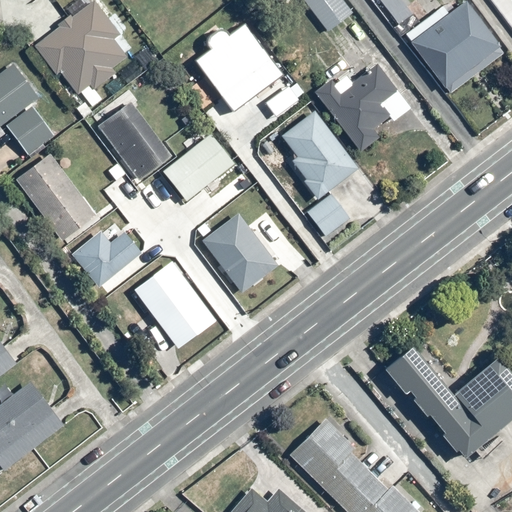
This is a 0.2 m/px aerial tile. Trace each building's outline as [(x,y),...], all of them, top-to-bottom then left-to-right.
[(119,30),(95,0),(75,0),(66,7),(72,16),(34,45),(56,74),(60,71),(78,95),(81,93),(92,108),(102,100),(94,89),(115,74),(111,69),(127,56),(112,36),(119,30)] [(350,11),(341,0),(303,0),(326,29),(350,11)] [(442,4),(418,22),(402,0),(381,0),(399,25),(402,23),(410,32),(407,34),(449,90),(504,49),(468,2),(451,15),(442,4)] [(511,0),(500,0),(507,10),(511,6),(511,0)] [(274,72),(277,70),(237,22),(224,32),(222,31),(220,30),(218,29),(216,29),(214,29),(212,29),(210,30),(208,31),(207,32),(205,34),(204,36),(204,38),(203,40),(203,42),(204,44),(204,46),(205,48),(191,59),(230,109),(252,91),(269,113),(292,94),(274,72)] [(29,104),(39,96),(12,60),(0,69),(0,135),(8,129),(27,154),(53,135),(30,105),(29,104)] [(412,109),(377,65),(340,94),(330,82),(316,93),(362,152),(379,138),(373,131),(390,118),(394,123),(412,109)] [(357,169),(313,111),(281,135),(296,155),(289,160),(318,198),(357,169)] [(102,224),(53,160),(20,185),(69,249),(102,224)] [(181,255),(226,218),(197,183),(193,185),(183,172),(169,184),(179,196),(158,214),(137,188),(111,209),(131,233),(128,236),(139,250),(125,262),(142,282),(156,271),(165,281),(187,263),(181,255)] [(350,220),(331,194),(307,211),(326,237),(350,220)] [(0,375),(17,363),(0,339),(0,375)] [(417,349),(388,374),(430,422),(434,418),(443,429),(440,432),(467,464),(511,426),(511,427),(511,380),(496,362),(457,395),(417,349)] [(0,391),(0,463),(5,470),(66,425),(32,380),(13,395),(6,386),(0,391)] [(359,446),(328,415),(288,456),(344,511),(415,511),(392,489),(389,491),(351,454),(359,446)] [(329,511),(330,511),(329,511),(307,511),(280,489),(268,503),(252,489),(232,511),(329,511)]
